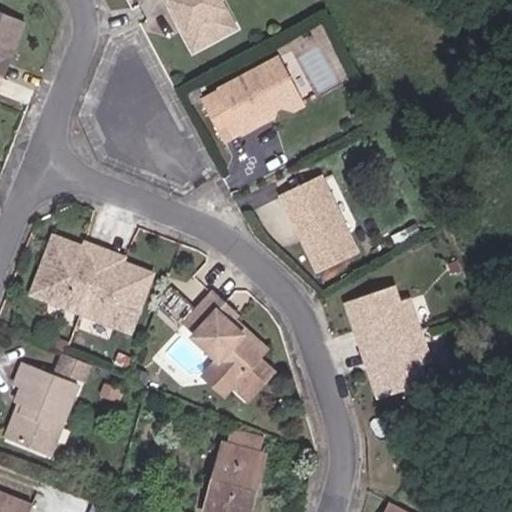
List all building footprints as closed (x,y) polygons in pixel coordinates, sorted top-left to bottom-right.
[(171,0),(181,19),(185,17),(191,27),(187,29),(196,48),(225,35),(219,23),(227,9),(222,0),(171,0)] [(13,52),(18,55),(32,18),(0,5),(0,99),(0,85),(4,76),(13,52)] [(185,17),(181,19),(187,29),(191,27),(185,17)] [(8,79),(18,55),(13,52),(4,76),(8,79)] [(304,104),(279,58),(222,88),(225,93),(232,108),(245,131),(258,124),(255,118),(265,113),(272,116),(274,115),(275,107),(282,103),(295,108),(304,104)] [(0,99),(8,79),(4,76),(0,85),(0,99)] [(215,118),(232,108),(225,93),(207,103),(215,118)] [(357,249),(322,177),(285,195),(320,267),(357,249)] [(33,296),(83,314),(101,263),(80,255),(82,249),(53,238),(33,296)] [(80,255),(101,263),(105,251),(84,244),(82,249),(80,255)] [(122,270),(124,263),(126,258),(105,251),(101,263),(122,270)] [(101,263),(83,314),(133,332),(154,274),(124,263),(122,270),(101,263)] [(362,326),(375,365),(370,367),(380,398),(430,382),(423,362),(434,359),(413,296),(402,300),(397,284),(348,300),(357,328),(362,326)] [(220,360),(218,363),(238,382),(234,386),(249,400),(276,370),(241,339),(244,333),(219,311),(225,303),(214,294),(188,323),(199,333),(195,337),(220,360)] [(375,365),(362,326),(357,328),(370,367),(375,365)] [(92,364),(66,354),(60,371),(85,381),(92,364)] [(12,436),(47,449),(59,415),(66,417),(79,383),(24,361),(16,382),(22,386),(18,399),(25,401),(12,436)] [(238,382),(218,363),(206,375),(227,394),(234,386),(238,382)] [(59,415),(47,449),(53,452),(66,417),(59,415)] [(231,429),(226,444),(259,452),(262,439),(231,429)] [(259,452),(226,444),(208,511),(251,511),(256,496),(251,494),(261,453),(259,452)] [(251,494),(256,496),(267,455),(261,453),(251,494)] [(0,511),(31,511),(34,505),(0,491),(0,511)] [(409,511),(398,506),(392,503),(388,511),(409,511)]
